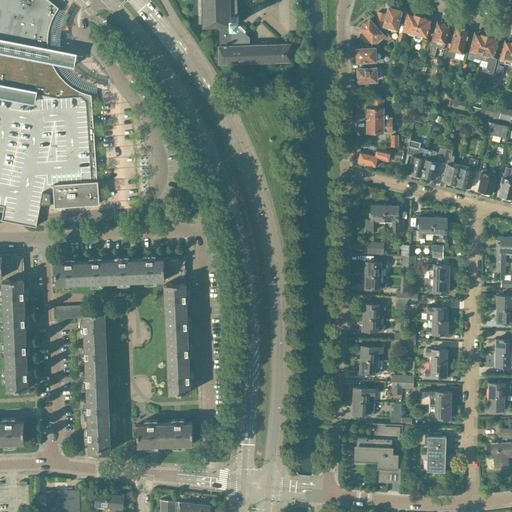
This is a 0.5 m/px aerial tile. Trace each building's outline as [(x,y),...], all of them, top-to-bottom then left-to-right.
[(0,0),(0,218),(11,221),(36,226),(36,225),(39,213),(39,209),(41,203),(54,202),(55,206),(59,206),(63,206),(66,205),(96,203),(98,203),(100,203),(99,201),(99,192),(99,191),(98,182),(98,180),(97,180),(96,180),(94,180),(93,160),(92,146),(91,134),(90,112),(89,106),(89,93),(87,93),(86,92),(84,92),(83,91),(81,91),(80,90),(79,90),(77,89),(76,88),(75,87),(73,87),(72,86),(71,85),(70,84),(68,83),(67,82),(66,81),(65,80),(64,79),(63,78),(62,77),(61,76),(60,75),(59,73),(58,72),(57,71),(56,69),(55,68),(54,66),(52,61),(53,60),(54,60),(55,60),(56,60),(57,60),(58,59),(59,59),(59,58),(59,57),(60,57),(60,56),(60,55),(60,54),(59,53),(59,52),(58,52),(58,51),(57,51),(56,51),(55,50),(54,51),(55,49),(48,48),(48,42),(48,41),(48,39),(48,38),(48,36),(48,35),(48,33),(48,32),(49,30),(49,29),(49,28),(50,26),(50,25),(51,23),(51,22),(52,20),(52,19),(53,18),(53,16),(54,15),(55,14),(55,12),(56,11),(57,10),(58,8),(59,7),(50,0),(49,0),(0,0)] [(198,0),(199,24),(203,24),(203,26),(219,26),(236,25),(236,24),(236,23),(238,23),(238,14),(236,14),(235,0),(198,0)] [(378,11),(376,19),(384,29),(385,25),(397,28),(401,10),(399,10),(399,8),(396,8),(394,8),(389,7),(387,15),(385,15),(385,13),(378,11)] [(415,33),(420,15),(408,12),(403,30),(415,33)] [(420,15),(415,33),(414,38),(420,39),(423,35),(427,36),(431,18),(420,15)] [(362,26),(360,27),(372,40),(381,33),(370,19),(366,22),(364,22),(362,24),(362,26)] [(432,40),(429,54),(434,55),(437,46),(444,47),(450,24),(437,21),(432,40)] [(245,32),(246,31),(243,28),(240,25),(239,26),(236,24),(236,25),(219,26),(220,46),(218,46),(219,63),(292,61),(291,44),(254,45),(250,45),(250,37),(245,32)] [(456,26),(452,44),(450,49),(447,48),(445,55),(454,58),(456,51),(462,53),(468,29),(456,26)] [(481,60),(487,35),(475,32),(471,49),(470,49),(468,58),(474,59),(474,58),(481,60)] [(499,38),(487,35),(481,60),(488,62),(485,72),(493,74),(497,58),(494,58),(499,38)] [(511,64),(511,63),(511,42),(505,41),(501,58),(505,59),(504,63),(511,64)] [(375,48),(356,49),(357,55),(356,56),(356,59),(357,59),(357,61),(375,60),(375,48)] [(376,62),(362,63),(362,68),(358,68),(358,70),(357,71),(357,73),(358,74),(358,80),(377,80),(377,76),(378,76),(378,67),(382,67),(381,63),(376,64),(376,62)] [(430,100),(432,93),(422,91),(421,97),(430,100)] [(383,98),(372,98),(372,106),(367,106),(367,111),(383,111),(383,98)] [(453,107),(465,108),(465,101),(453,99),(453,107)] [(499,117),(499,119),(510,122),(511,120),(511,115),(511,109),(502,107),(501,110),(499,117)] [(391,111),(383,111),(367,111),(367,121),(392,121),(392,116),(391,116),(391,111)] [(392,130),(392,121),(367,121),(367,130),(392,130)] [(508,126),(494,123),(492,135),(505,138),(508,126)] [(410,137),(407,154),(412,155),(410,165),(409,165),(407,170),(413,172),(412,174),(420,176),(425,156),(427,147),(420,145),(420,142),(410,140),(411,137),(410,137)] [(425,156),(420,176),(428,178),(428,176),(434,177),(436,173),(434,172),(437,159),(443,161),(446,147),(440,145),(438,150),(427,147),(425,156)] [(361,148),(358,161),(375,165),(377,157),(382,159),(388,160),(389,156),(391,149),(377,146),(376,150),(372,149),(372,150),(361,148)] [(443,175),(442,179),(448,181),(447,183),(455,185),(460,165),(451,163),(453,155),(451,154),(452,149),(446,147),(443,161),(448,162),(445,175),(443,175)] [(391,149),(389,156),(402,158),(403,152),(391,149)] [(460,165),(455,185),(463,187),(463,185),(469,186),(470,182),(469,181),(471,171),(474,172),(477,161),(470,159),(468,167),(460,165)] [(504,184),(501,194),(506,196),(506,197),(511,198),(511,197),(511,178),(510,178),(511,169),(511,166),(506,165),(503,177),(504,177),(503,183),(504,184)] [(488,169),(482,168),(479,178),(481,178),(478,189),(483,190),(483,192),(488,193),(489,191),(490,192),(495,174),(487,172),(488,169)] [(384,219),(385,203),(371,203),(370,218),(365,217),(365,227),(376,228),(376,218),(384,219)] [(398,218),(398,203),(385,203),(384,219),(392,219),(392,228),(403,229),(403,219),(398,218)] [(433,231),(433,215),(420,214),(419,236),(425,236),(425,231),(433,231)] [(446,215),(433,215),(433,231),(440,231),(440,237),(445,237),(446,215)] [(511,250),(511,235),(500,235),(500,242),(495,242),(495,269),(505,269),(505,251),(511,250)] [(383,242),(368,241),(368,253),(383,253),(383,242)] [(443,257),(443,245),(432,245),(432,256),(443,257)] [(23,275),(22,254),(2,255),(2,254),(1,254),(2,276),(23,275)] [(151,280),(150,256),(147,256),(147,258),(136,258),(137,281),(151,280)] [(164,280),(163,257),(153,258),(153,256),(150,256),(151,280),(164,280)] [(124,281),(123,257),(120,257),(120,259),(109,260),(110,282),(124,281)] [(137,281),(136,258),(126,259),(126,257),(123,257),(124,281),(137,281)] [(185,279),(184,257),(164,258),(164,257),(163,257),(164,280),(185,279)] [(97,282),(96,258),(93,258),(93,260),(82,261),(83,283),(97,282)] [(110,282),(109,260),(99,260),(99,258),(96,258),(97,282),(110,282)] [(70,283),(69,259),(66,259),(66,261),(55,262),(56,284),(70,283)] [(83,283),(82,261),(72,261),(72,259),(69,259),(70,283),(83,283)] [(387,260),(365,259),(365,273),(380,273),(381,266),(387,266),(387,260)] [(428,268),(427,276),(433,276),(448,276),(449,263),(428,262),(428,268)] [(380,281),(380,273),(365,273),(364,286),(386,287),(386,282),(380,281)] [(24,290),(24,279),(23,279),(23,275),(2,276),(3,294),(26,293),(26,290),(24,290)] [(427,283),(427,289),(448,290),(448,276),(433,276),(433,284),(427,283)] [(186,293),(186,282),(185,282),(185,279),(164,280),(165,297),(189,296),(188,293),(186,293)] [(25,307),(25,296),(27,296),(26,293),(3,294),(3,307),(25,307)] [(511,294),(496,294),(496,307),(511,307),(511,300),(511,299),(511,294)] [(406,308),(406,301),(406,296),(396,295),(395,308),(406,308)] [(187,310),(187,299),(189,299),(189,296),(165,297),(165,311),(187,310)] [(385,303),(364,302),(363,315),(379,316),(379,308),(384,309),(385,303)] [(426,310),(426,318),(432,318),(447,319),(448,305),(426,305),(426,310)] [(26,317),(25,307),(3,307),(4,321),(28,320),(28,317),(26,317)] [(511,315),(511,307),(496,307),(496,320),(511,321),(511,325),(511,324),(511,315)] [(188,320),(187,310),(165,311),(166,324),(190,323),(190,320),(188,320)] [(106,325),(105,311),(83,312),(83,317),(84,324),(82,324),(82,326),(106,325)] [(378,324),(379,316),(363,315),(362,329),(383,330),(384,324),(378,324)] [(426,326),(426,331),(447,332),(447,319),(432,318),(431,326),(426,326)] [(26,334),(26,323),(28,323),(28,320),(4,321),(5,334),(26,334)] [(188,337),(188,326),(190,326),(190,323),(166,324),(167,338),(188,337)] [(106,339),(106,325),(82,326),(82,329),(84,329),(84,340),(106,339)] [(27,344),(26,334),(5,334),(5,348),(29,347),(29,344),(27,344)] [(495,337),(495,351),(510,351),(510,344),(511,343),(511,334),(509,335),(509,338),(495,337)] [(189,347),(188,337),(167,338),(167,351),(191,350),(191,347),(189,347)] [(107,352),(106,339),(84,340),(85,350),(83,351),(83,353),(107,352)] [(382,345),(361,344),(360,358),(376,358),(376,351),(382,351),(382,345)] [(27,360),(27,350),(29,350),(29,347),(5,348),(6,361),(27,360)] [(446,361),(447,348),(425,347),(425,352),(431,352),(430,360),(446,361)] [(189,364),(189,353),(191,353),(191,350),(167,351),(168,365),(189,364)] [(495,351),(494,364),(511,364),(511,358),(510,359),(510,351),(495,351)] [(107,366),(107,352),(83,353),(83,356),(85,356),(86,367),(107,366)] [(376,366),(376,358),(360,358),(359,371),(381,372),(381,366),(376,366)] [(28,371),(27,360),(6,361),(6,375),(30,374),(30,371),(28,371)] [(446,374),(446,361),(430,360),(430,368),(425,368),(424,374),(446,374)] [(190,374),(189,364),(168,365),(168,378),(192,377),(192,374),(190,374)] [(108,379),(107,366),(86,367),(86,377),(84,378),(84,380),(108,379)] [(29,388),(28,377),(30,377),(30,374),(6,375),(7,389),(29,388)] [(191,391),(190,382),(190,380),(192,380),(192,377),(168,378),(169,392),(191,391)] [(108,393),(108,379),(84,380),(84,383),(86,383),(87,394),(108,393)] [(402,386),(403,380),(392,379),(392,386),(393,386),(392,392),(401,393),(402,386)] [(509,381),(488,380),(488,394),(503,394),(504,387),(509,387),(509,381)] [(353,399),(368,400),(374,400),(375,387),(354,385),(353,399)] [(451,389),(429,389),(429,394),(435,395),(434,403),(450,403),(451,389)] [(109,406),(108,393),(87,394),(87,404),(85,405),(85,407),(109,406)] [(503,402),(503,394),(488,394),(488,407),(508,408),(509,403),(503,402)] [(367,408),(368,400),(353,399),(352,412),(373,413),(373,408),(367,408)] [(450,417),(450,403),(434,403),(434,411),(428,410),(428,416),(450,417)] [(110,420),(109,406),(85,407),(85,410),(87,410),(88,421),(110,420)] [(0,442),(10,442),(9,419),(7,419),(7,421),(0,421),(0,442)] [(24,442),(23,420),(12,421),(12,419),(9,419),(10,442),(24,442)] [(110,433),(110,420),(88,421),(88,431),(86,432),(86,434),(110,433)] [(179,443),(178,420),(175,420),(175,422),(165,422),(166,444),(179,443)] [(193,443),(192,421),(181,422),(181,420),(178,420),(179,443),(193,443)] [(152,445),(151,421),(148,421),(148,423),(137,423),(138,445),(152,445)] [(166,444),(165,422),(154,423),(154,421),(151,421),(152,445),(166,444)] [(388,472),(400,473),(399,484),(400,484),(401,473),(403,423),(366,422),(366,423),(375,423),(374,438),(357,437),(357,445),(356,445),(355,458),(356,459),(356,458),(379,459),(379,467),(378,479),(387,480),(388,472)] [(511,427),(499,427),(500,435),(502,434),(502,441),(491,442),(491,456),(493,456),(493,463),(507,462),(507,455),(511,455),(511,448),(511,447),(511,427)] [(111,450),(110,433),(86,434),(87,437),(89,437),(89,451),(111,450)] [(428,445),(427,469),(444,470),(446,435),(428,435),(428,436),(425,436),(425,445),(428,445)] [(54,491),(46,491),(46,511),(79,511),(78,490),(68,490),(68,497),(55,497),(54,491)] [(123,495),(96,492),(94,505),(114,507),(114,511),(121,511),(121,507),(122,508),(123,495)] [(176,500),(160,498),(160,511),(208,511),(210,504),(181,501),(181,508),(180,508),(178,501),(176,500)]
